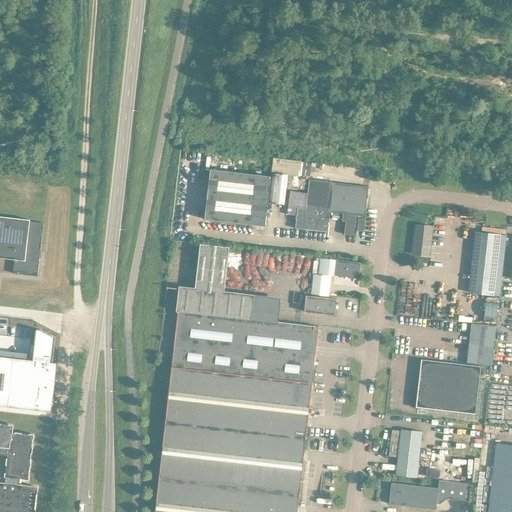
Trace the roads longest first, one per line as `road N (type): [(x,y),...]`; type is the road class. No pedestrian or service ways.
road 1 (secondary): [(103,315),(138,0)]
road 2 (unclassified): [(511,209),(404,205),(381,227),(372,341)]
road 3 (secondary): [(103,315),(80,511)]
road 4 (secondary): [(105,511),(103,315)]
road 5 (unclassified): [(372,341),(350,511)]
